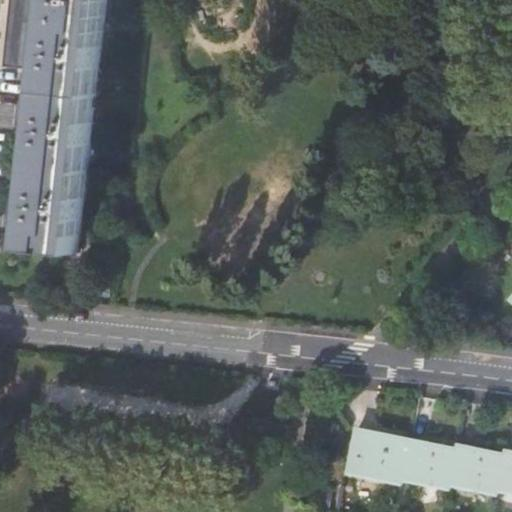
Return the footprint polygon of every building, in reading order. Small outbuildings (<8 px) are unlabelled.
[(10,0),(10,7),(54,13),(53,24),(29,248),(79,253),(105,0),(10,0)] [(29,22),(53,24),(54,13),(10,7),(3,65),(24,67),(29,22)] [(405,480),(413,439),(359,429),(351,474),(404,484),(405,480)] [(413,439),(405,480),(453,489),(453,486),(460,448),(413,439)] [(460,448),(453,486),(499,495),(500,491),(507,454),(461,445),(460,448)] [(507,454),(500,491),(511,493),(511,451),(508,451),(507,454)]
